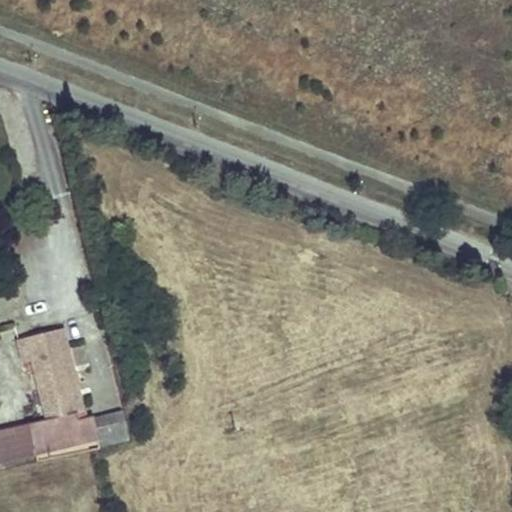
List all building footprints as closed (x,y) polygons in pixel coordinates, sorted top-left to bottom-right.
[(60,333),(54,334),(57,349),(64,347),(60,333)] [(95,429),(123,422),(120,410),(89,417),(88,414),(80,416),(79,411),(73,413),(69,398),(61,364),(57,349),(54,334),(17,343),(21,361),(30,359),(45,422),(0,432),(0,459),(53,446),(53,444),(80,437),(81,442),(97,438),(95,429)] [(68,363),(61,364),(69,398),(76,396),(68,363)] [(123,422),(95,429),(97,438),(99,447),(128,440),(123,422)] [(80,437),(53,444),(53,446),(54,451),(82,444),(81,442),(80,437)]
